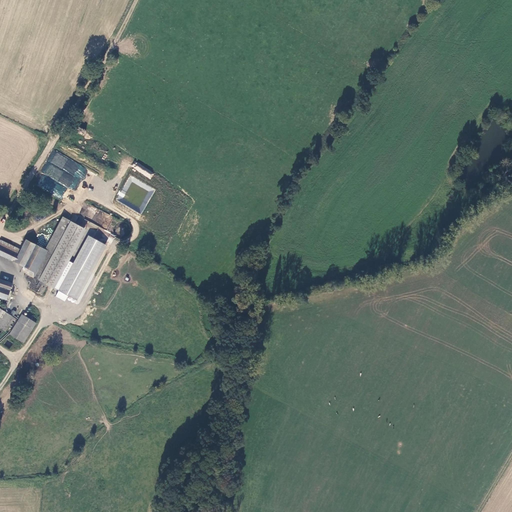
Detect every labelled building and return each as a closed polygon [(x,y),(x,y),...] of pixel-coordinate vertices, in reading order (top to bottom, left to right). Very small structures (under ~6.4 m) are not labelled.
[(61,199),(67,187),(76,192),(88,168),(53,150),(34,185),(61,199)] [(150,180),(154,174),(136,161),(132,167),(150,180)] [(46,250),(53,254),(71,222),(63,218),(46,250)] [(85,228),(87,222),(80,219),(77,224),(85,228)] [(85,230),(71,222),(53,254),(39,280),(47,285),(53,288),(85,230)] [(89,236),(59,290),(77,299),(106,245),(89,236)] [(2,239),(0,243),(0,244),(19,255),(22,250),(2,239)] [(46,250),(27,240),(22,250),(19,255),(0,244),(0,253),(25,268),(23,272),(27,274),(24,279),(31,283),(28,288),(41,295),(47,285),(39,280),(53,254),(46,250)] [(0,297),(7,300),(12,284),(1,280),(0,282),(0,297)] [(0,327),(7,332),(16,318),(2,309),(0,312),(0,327)] [(22,314),(10,333),(23,342),(36,322),(22,314)]
